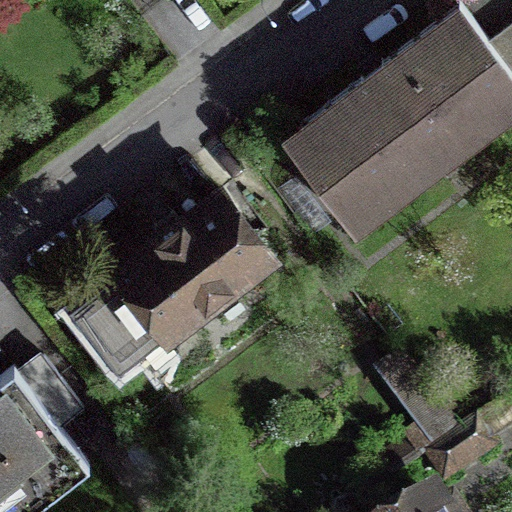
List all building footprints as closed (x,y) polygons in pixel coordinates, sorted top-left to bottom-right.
[(511,78),(485,43),(456,4),(282,135),(353,230),(511,111),(511,78)] [(511,22),(485,43),(511,78),(511,22)] [(266,254),(218,191),(66,307),(115,370),(201,305),(209,315),(238,292),(230,282),(266,254)] [(399,355),(398,356),(375,373),(418,429),(430,445),(455,429),(399,355)] [(0,511),(22,511),(86,463),(58,426),(81,408),(41,356),(17,374),(11,366),(0,374),(0,511)] [(425,455),(441,480),(490,447),(474,423),(425,455)] [(381,476),(430,445),(418,429),(370,459),(381,476)] [(438,511),(430,499),(410,511),(438,511)]
